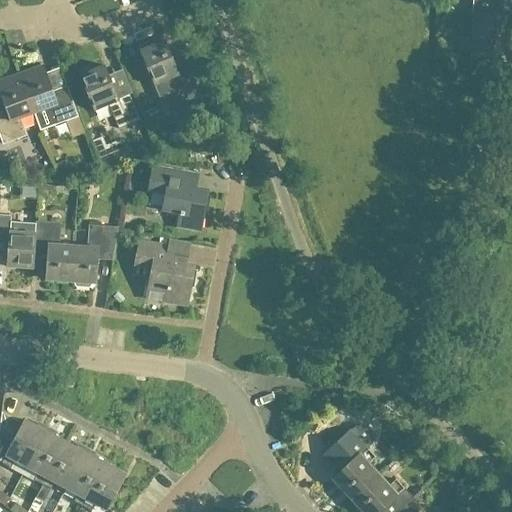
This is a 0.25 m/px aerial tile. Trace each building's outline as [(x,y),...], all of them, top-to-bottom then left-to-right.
[(473,0),(470,55),(500,58),(502,32),(511,32),(511,3),(503,3),(503,0),(473,0)] [(164,42),(139,53),(159,100),(174,94),(180,110),(189,106),(192,113),(204,108),(193,82),(182,86),(172,61),(164,42)] [(117,130),(140,121),(129,94),(118,98),(104,66),(79,76),(93,111),(107,106),(117,130)] [(33,114),(40,131),(77,117),(66,87),(52,92),(42,67),(20,75),(33,114)] [(33,114),(20,75),(0,82),(0,92),(6,109),(0,111),(0,138),(3,145),(26,136),(19,119),(33,114)] [(101,140),(93,144),(101,165),(127,154),(122,142),(105,150),(101,140)] [(205,191),(193,189),(195,175),(152,167),(148,191),(165,194),(162,210),(179,213),(177,226),(198,230),(205,191)] [(7,267),(31,269),(34,226),(10,225),(11,218),(0,217),(0,242),(9,243),(7,267)] [(47,281),(71,283),(73,249),(60,248),(61,226),(36,224),(35,252),(48,253),(47,281)] [(113,257),(118,228),(89,228),(87,250),(73,249),(71,283),(74,283),(76,288),(89,288),(92,284),(96,284),(97,256),(113,257)] [(192,266),(188,265),(192,244),(169,240),(167,248),(138,243),(134,266),(151,269),(149,284),(146,283),(143,297),(163,301),(185,305),(192,266)] [(25,468),(44,433),(25,422),(2,465),(10,470),(14,462),(25,468)] [(324,458),(340,475),(334,481),(352,501),(378,477),(368,466),(375,459),(367,451),(372,446),(374,440),(372,434),(368,430),(362,428),(356,429),(351,433),(324,458)] [(44,433),(25,468),(36,474),(33,481),(42,486),(65,444),(44,433)] [(65,490),(84,454),(65,444),(42,486),(50,491),(54,484),(65,490)] [(84,454),(65,490),(77,496),(73,503),(81,508),(104,465),(84,454)] [(124,476),(104,465),(81,508),(88,511),(89,511),(94,505),(105,511),(124,476)] [(389,489),(378,477),(352,501),(362,511),(398,511),(412,499),(396,482),(389,489)] [(0,492),(0,505),(3,508),(9,500),(0,492)] [(424,511),(412,499),(398,511),(424,511)]
